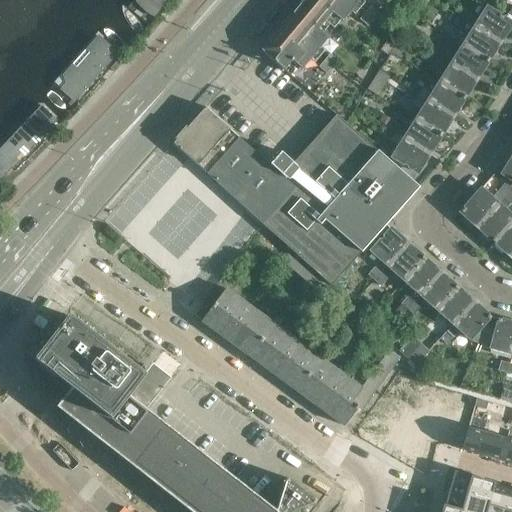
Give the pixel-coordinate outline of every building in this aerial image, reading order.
[(130,0),(125,6),(144,23),(163,0),(130,0)] [(302,0),(301,1),(325,21),(335,30),(343,21),(359,0),(302,0)] [(300,4),(262,50),(284,70),(292,60),(296,64),(302,69),(328,38),(318,29),(325,21),(301,1),(300,3),(301,4),(300,4)] [(486,5),(473,26),(500,43),(511,23),(511,21),(506,17),(486,5)] [(368,25),(378,13),(370,7),(360,19),(368,25)] [(458,15),(466,21),(471,14),(462,9),(458,15)] [(452,13),(448,19),(453,23),(457,16),(452,13)] [(469,32),(461,45),(488,62),(500,43),(473,26),(458,16),(453,23),(469,32)] [(72,77),(61,89),(74,101),(116,53),(98,36),(69,68),(72,77)] [(401,36),(395,45),(403,49),(408,40),(401,36)] [(386,42),(379,52),(386,57),(393,47),(386,42)] [(476,81),(488,62),(461,45),(453,56),(437,47),(433,54),(476,81)] [(318,66),(326,72),(336,61),(329,54),(318,66)] [(464,100),(476,81),(433,54),(428,61),(444,71),(437,82),(464,100)] [(377,95),(388,77),(379,70),(367,89),(377,95)] [(410,91),(425,101),(453,118),(464,100),(437,82),(430,93),(415,83),(410,91)] [(421,108),(413,120),(441,137),(453,118),(425,101),(410,91),(406,98),(421,108)] [(41,107),(0,149),(0,178),(39,138),(37,136),(43,129),(45,131),(55,120),(41,107)] [(205,107),(173,143),(198,165),(260,222),(292,186),(281,176),(205,107)] [(292,186),(260,222),(264,226),(312,271),(331,286),(386,224),(418,187),(413,182),(336,115),(281,176),(292,186)] [(384,115),(378,124),(386,129),(391,120),(384,115)] [(391,120),(386,129),(429,156),(429,155),(432,151),(441,137),(413,120),(407,129),(391,120)] [(381,135),(396,146),(389,158),(417,175),(429,156),(401,139),(386,129),(381,135)] [(432,151),(429,155),(437,160),(439,156),(432,151)] [(271,164),(282,173),(291,162),(280,153),(271,164)] [(511,157),(502,174),(506,176),(504,178),(511,182),(511,157)] [(481,189),(460,212),(477,227),(510,190),(503,185),(497,192),(495,190),(491,195),(486,191),(485,192),(481,189)] [(510,190),(477,227),(494,242),(511,221),(511,213),(506,209),(511,201),(511,192),(510,191),(510,190)] [(511,221),(494,242),(510,257),(511,254),(511,221)] [(385,265),(406,242),(389,227),(368,250),(385,265)] [(406,242),(385,265),(386,267),(402,280),(423,257),(406,242)] [(312,271),(290,251),(282,258),(306,279),(312,271)] [(423,257),(402,280),(413,290),(399,305),(405,311),(419,295),(440,272),(423,257)] [(373,280),(380,272),(374,267),(367,274),(373,280)] [(321,279),(312,271),(306,279),(314,286),(321,279)] [(380,285),(386,278),(380,272),(373,280),(380,285)] [(440,272),(419,295),(420,296),(436,310),(457,287),(440,272)] [(335,292),(328,285),(320,292),(327,299),(335,292)] [(457,287),(436,310),(452,325),(453,325),(474,301),(457,287)] [(227,288),(202,321),(249,356),(274,323),(227,288)] [(471,341),(487,323),(490,320),(489,319),(491,316),(474,301),(453,325),(440,339),(447,345),(459,331),(471,341)] [(420,308),(413,302),(407,309),(414,315),(420,308)] [(405,311),(399,305),(393,311),(399,317),(405,311)] [(370,340),(376,334),(353,313),(348,320),(370,340)] [(143,375),(68,315),(34,359),(71,388),(57,406),(192,511),(284,511),(286,510),(289,511),(291,511),(314,503),(315,502),(316,501),(316,500),(315,499),(291,480),(291,479),(290,479),(289,478),(288,479),(287,479),(286,480),(285,481),(283,487),(275,511),(146,409),(161,389),(143,375)] [(509,355),(511,345),(511,322),(498,318),(497,321),(496,321),(494,326),(488,349),(509,355)] [(274,323),(249,356),(297,391),(321,358),(274,323)] [(488,349),(494,326),(487,323),(471,341),(488,349)] [(412,335),(399,349),(399,350),(415,366),(430,351),(412,335)] [(399,358),(389,349),(385,356),(395,364),(399,358)] [(395,364),(385,356),(380,362),(390,370),(395,364)] [(361,387),(321,358),(297,391),(344,425),(358,406),(351,401),(356,394),(360,388),(361,387)] [(504,372),(507,362),(501,360),(498,370),(504,372)] [(390,370),(380,362),(375,368),(385,377),(390,370)] [(385,377),(375,368),(370,375),(380,383),(385,377)] [(380,383),(370,375),(365,381),(375,390),(380,383)] [(375,390),(365,381),(361,387),(360,388),(371,396),(375,390)] [(371,396),(360,388),(356,394),(366,403),(371,396)] [(511,390),(502,388),(499,398),(511,401),(511,390)] [(366,403),(356,394),(351,401),(358,406),(361,409),(366,403)] [(476,399),(473,406),(485,410),(487,402),(476,399)] [(467,428),(461,450),(500,461),(506,439),(467,428)] [(511,440),(506,439),(500,461),(511,463),(511,440)] [(493,511),(495,508),(501,486),(494,484),(494,482),(453,471),(453,472),(444,504),(442,504),(439,511),(493,511)] [(501,486),(495,508),(500,509),(498,511),(511,511),(511,488),(506,487),(501,486)]
